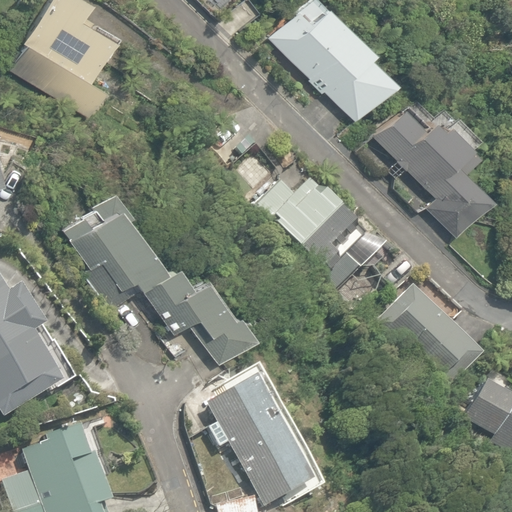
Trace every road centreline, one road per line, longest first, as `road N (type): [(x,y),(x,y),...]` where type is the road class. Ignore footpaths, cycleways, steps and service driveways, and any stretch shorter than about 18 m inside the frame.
road 1 (residential): [(162,0),(431,265),(511,309)]
road 2 (residential): [(158,385),(187,511)]
